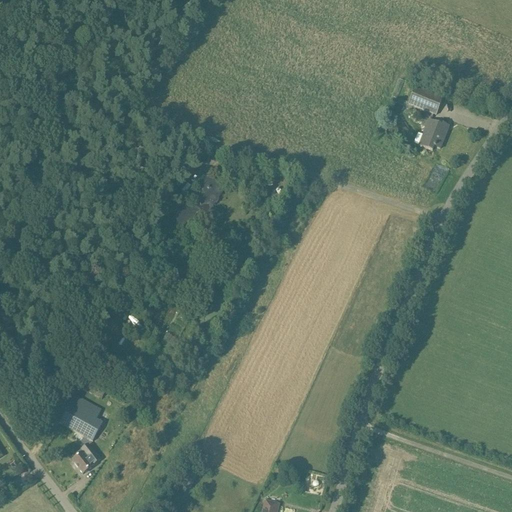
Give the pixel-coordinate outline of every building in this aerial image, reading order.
[(444,99),(416,87),(408,106),(436,117),(444,99)] [(439,126),(429,122),(419,146),(433,151),(434,147),(440,150),(449,127),(439,124),(439,126)] [(224,191),(207,179),(201,189),(204,191),(194,205),(193,204),(191,206),(186,202),(172,221),(185,231),(196,215),(197,213),(210,222),(218,212),(212,208),(224,191)] [(176,262),(161,255),(155,265),(151,263),(148,267),(168,277),(176,262)] [(155,312),(143,304),(141,308),(150,314),(147,318),(150,320),(155,312)] [(151,335),(154,328),(132,317),(128,324),(151,335)] [(177,341),(167,334),(160,343),(171,351),(177,341)] [(105,393),(86,383),(82,390),(102,400),(105,393)] [(108,414),(74,395),(55,429),(89,448),(108,414)] [(92,458),(87,452),(83,455),(79,457),(76,453),(69,458),(73,462),(72,462),(83,475),(93,468),(92,466),(97,463),(93,458),(92,458)] [(276,511),(278,506),(266,503),(263,511),(276,511)]
